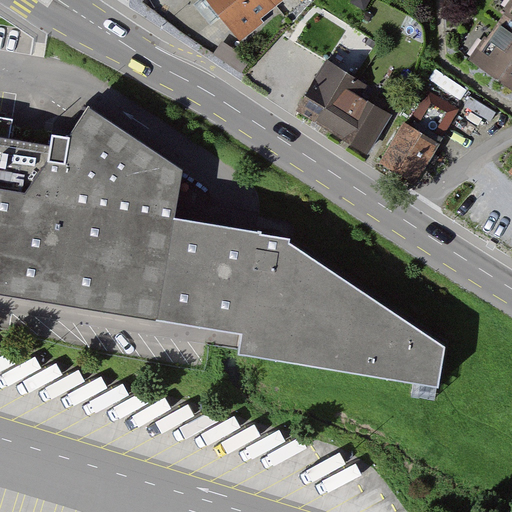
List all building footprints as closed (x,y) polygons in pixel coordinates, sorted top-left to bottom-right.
[(217,0),(249,39),(297,0),(217,0)] [(511,6),(474,60),(511,87),(511,6)] [(367,80),(328,57),(296,111),(371,154),(394,114),(359,94),(367,80)] [(441,89),(414,113),(434,136),(461,112),(441,89)] [(11,114),(0,111),(0,295),(242,336),(239,359),(442,392),(447,349),(292,237),(175,220),(183,174),(87,109),(68,137),(52,134),(49,147),(8,141),(11,114)] [(446,144),(409,123),(387,159),(424,181),(446,144)]
